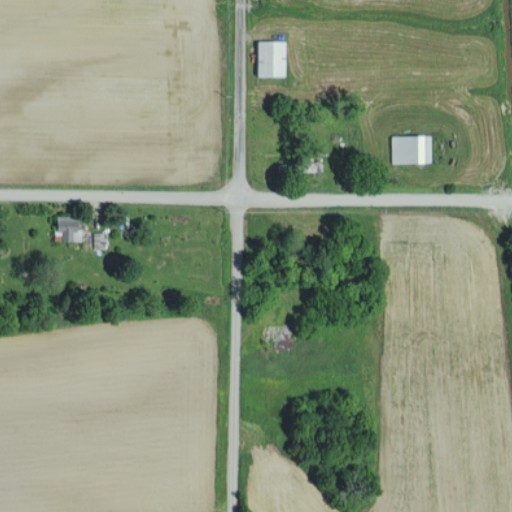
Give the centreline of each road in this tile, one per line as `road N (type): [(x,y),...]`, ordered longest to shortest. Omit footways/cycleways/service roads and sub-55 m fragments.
road 1 (residential): [(226,511),(238,0)]
road 2 (residential): [(0,181),(511,191)]
